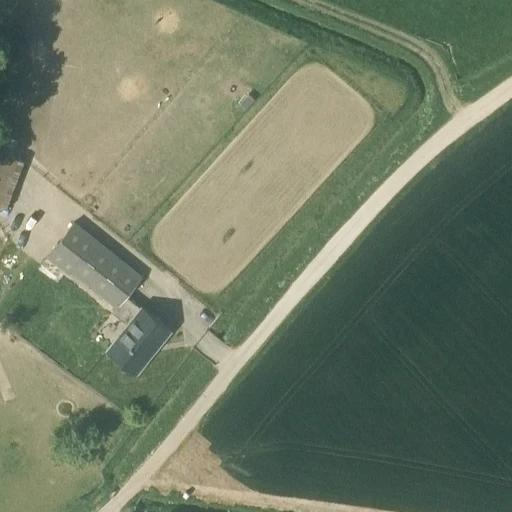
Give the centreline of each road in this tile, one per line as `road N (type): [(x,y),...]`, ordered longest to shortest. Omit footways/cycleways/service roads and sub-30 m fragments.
road 1 (track): [(284,314),(447,128),(511,87)]
road 2 (unclassified): [(111,511),(284,314)]
